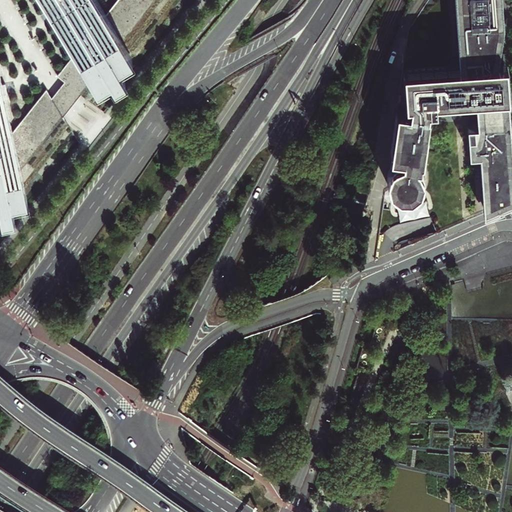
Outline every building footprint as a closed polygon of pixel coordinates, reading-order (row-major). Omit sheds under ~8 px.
[(93,77),(97,84),(111,75),(115,81),(125,75),(118,63),(132,55),(125,43),(123,39),(122,37),(118,31),(115,25),(111,20),(108,14),(107,12),(104,8),(101,3),(99,0),(46,0),(48,2),(51,7),(57,16),(60,22),(63,27),(67,33),(70,39),(75,47),(77,50),(81,56),(86,64),(91,73),(93,77)] [(154,0),(116,0),(107,12),(108,14),(111,20),(115,25),(118,31),(122,37),(123,39),(154,0)] [(476,153),(480,213),(491,206),(491,205),(500,204),(511,198),(508,147),(504,95),(506,94),(503,62),(494,61),(499,22),(497,0),(451,0),(456,64),(456,73),(444,74),(444,65),(400,68),(402,101),(406,100),(405,108),(393,106),(387,154),(400,155),(399,158),(397,159),(393,161),(389,164),(387,167),(385,170),(384,174),(384,178),(385,181),(386,185),(388,188),(391,191),(395,193),(399,195),(403,195),(407,194),(411,193),(414,191),(416,189),(418,187),(420,183),(421,180),(421,177),(421,174),(421,171),(420,169),(418,166),(421,166),(421,160),(422,160),(426,113),(426,109),(434,108),(434,112),(473,110),(474,124),(464,125),(466,154),(476,153)] [(13,133),(0,150),(0,208),(2,208),(4,218),(17,215),(14,202),(30,198),(24,170),(71,106),(93,77),(91,73),(86,64),(81,56),(77,50),(59,74),(66,80),(58,90),(53,96),(48,88),(15,130),(13,133)] [(456,64),(444,65),(444,74),(456,73),(456,64)] [(0,150),(13,133),(15,130),(6,93),(9,93),(7,83),(4,83),(0,66),(0,150)] [(358,267),(354,258),(343,262),(347,272),(358,267)] [(343,269),(339,265),(328,275),(333,279),(343,269)] [(388,485),(342,475),(338,497),(354,506),(364,508),(380,505),(384,501),(388,485)]
